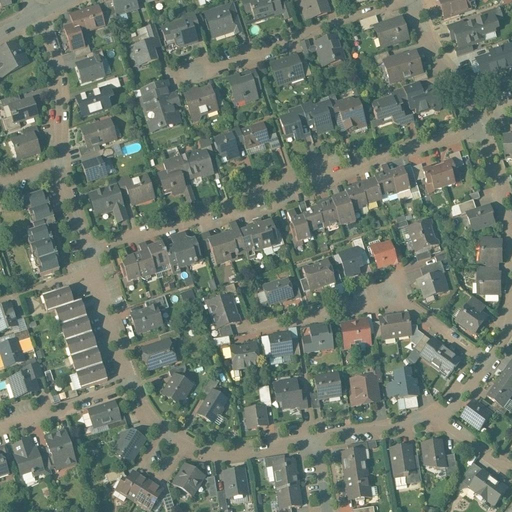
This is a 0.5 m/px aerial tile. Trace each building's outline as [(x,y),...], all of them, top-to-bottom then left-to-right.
[(111,0),(112,2),(116,16),(117,16),(137,9),(133,0),(111,0)] [(188,0),(193,13),(201,11),(197,0),(188,0)] [(277,0),(257,0),(259,3),(251,6),(248,4),(245,5),(243,8),(244,12),(248,14),(251,13),(253,18),(263,15),(264,19),(281,13),(279,7),(277,0)] [(322,0),(301,0),(305,12),(303,15),(305,19),(309,21),(312,20),(314,17),(328,12),(324,2),(323,2),(322,0)] [(437,0),(438,3),(444,20),(470,12),(469,8),(467,1),(469,0),(437,0)] [(112,2),(104,4),(107,12),(109,21),(118,18),(117,16),(116,16),(112,2)] [(287,4),(279,7),(281,13),(285,22),(292,19),(287,4)] [(97,8),(69,17),(73,27),(76,37),(79,35),(104,28),(99,15),(97,8)] [(226,9),(205,16),(212,36),(232,29),(233,29),(230,22),(226,9)] [(498,9),(481,14),(483,20),(475,23),(480,36),(497,30),(492,16),(499,13),(498,9)] [(107,12),(99,15),(104,28),(111,25),(109,21),(107,12)] [(193,13),(181,17),(183,23),(189,21),(193,32),(199,30),(193,13)] [(375,18),(359,23),(362,33),(374,29),(374,28),(378,27),(375,18)] [(237,20),(230,22),(233,29),(232,29),(235,36),(242,34),(237,20)] [(378,27),(374,28),(374,29),(376,37),(381,36),(384,47),(380,48),(380,49),(407,41),(400,20),(378,27)] [(183,23),(161,30),(165,44),(173,41),(175,48),(179,50),(185,47),(195,43),(193,37),(194,37),(193,32),(189,21),(183,23)] [(475,23),(463,27),(462,23),(447,28),(449,35),(453,34),(458,50),(458,51),(469,47),(482,43),(480,36),(475,23)] [(153,26),(145,29),(149,42),(150,42),(152,47),(159,45),(153,26)] [(73,27),(63,30),(71,53),(73,52),(83,49),(83,48),(79,35),(76,37),(73,27)] [(381,36),(376,37),(377,40),(373,41),(376,50),(380,49),(380,48),(384,47),(381,36)] [(336,37),(326,40),(327,43),(316,46),(318,51),(316,52),(318,56),(320,56),(323,65),(331,62),(332,64),(343,61),(336,37)] [(507,41),(490,47),(493,55),(500,53),(501,57),(507,55),(511,53),(507,41)] [(149,42),(130,48),(128,51),(129,55),(133,57),(134,57),(137,66),(146,63),(147,66),(157,63),(152,47),(150,42),(149,42)] [(307,43),(300,45),(305,60),(312,57),(307,43)] [(15,44),(8,48),(9,50),(1,54),(2,56),(0,57),(0,71),(8,68),(11,73),(27,64),(20,50),(19,51),(15,44)] [(83,49),(73,52),(75,59),(86,55),(86,56),(90,54),(88,47),(83,48),(83,49)] [(469,47),(458,51),(458,50),(454,51),(457,58),(472,53),(469,47)] [(90,54),(86,56),(88,62),(97,59),(99,63),(104,61),(101,51),(90,54)] [(390,62),(382,64),(383,65),(390,86),(412,78),(422,75),(421,74),(414,53),(390,62)] [(493,55),(476,61),(479,71),(477,71),(476,74),(477,76),(479,77),(481,77),(481,78),(505,70),(501,57),(500,53),(493,55)] [(387,54),(374,58),(377,67),(383,65),(382,64),(390,62),(387,54)] [(511,68),(507,55),(501,57),(505,70),(511,68)] [(296,58),(272,66),(278,86),(302,78),(303,78),(298,63),(296,58)] [(88,62),(86,62),(87,64),(76,67),(81,85),(104,77),(99,63),(97,59),(88,62)] [(305,60),(298,63),(303,78),(302,78),(302,79),(311,76),(305,60)] [(422,75),(412,78),(414,85),(415,84),(427,80),(425,73),(421,74),(422,75)] [(256,76),(249,79),(250,79),(254,92),(260,90),(256,76)] [(240,82),(239,78),(228,81),(235,101),(243,99),(244,104),(256,101),(254,92),(250,79),(249,79),(240,82)] [(117,79),(97,86),(99,92),(102,90),(103,94),(120,88),(117,79)] [(164,83),(141,90),(143,98),(167,90),(164,83)] [(414,85),(402,89),(407,105),(409,110),(415,108),(411,96),(418,94),(415,84),(414,85)] [(202,95),(198,96),(196,90),(189,93),(189,95),(184,97),(186,105),(188,104),(190,111),(189,112),(192,121),(195,122),(198,121),(199,118),(199,116),(205,114),(206,115),(217,111),(211,92),(209,88),(201,91),(202,95)] [(217,89),(211,92),(216,108),(223,106),(217,89)] [(402,89),(390,93),(392,99),(395,109),(402,107),(407,105),(402,89)] [(418,94),(411,96),(415,108),(416,112),(431,108),(432,110),(435,112),(438,110),(439,107),(433,89),(418,94)] [(99,92),(75,99),(82,118),(109,109),(103,94),(102,90),(99,92)] [(143,98),(140,99),(148,125),(156,123),(158,131),(165,129),(167,125),(178,122),(174,108),(179,106),(176,96),(169,98),(167,90),(143,98)] [(334,95),(327,98),(329,103),(333,115),(339,113),(336,105),(337,105),(334,95)] [(18,96),(0,102),(2,110),(8,108),(20,104),(18,96)] [(392,99),(371,105),(377,123),(390,118),(393,125),(397,127),(406,124),(403,115),(401,116),(399,110),(402,108),(402,107),(395,109),(392,99)] [(20,104),(8,108),(11,117),(8,118),(8,120),(11,119),(14,125),(18,124),(37,118),(31,100),(20,104)] [(357,103),(351,105),(349,101),(337,105),(336,105),(339,113),(342,124),(344,123),(346,129),(349,130),(353,129),(354,127),(364,123),(357,103)] [(313,123),(309,110),(312,108),(311,103),(300,106),(304,118),(306,125),(313,123)] [(312,108),(309,110),(313,123),(316,132),(323,130),(324,133),(332,130),(327,117),(333,115),(329,103),(312,108)] [(300,106),(287,111),(290,117),(296,115),(298,120),(304,118),(300,106)] [(290,117),(279,121),(284,137),(292,135),(294,141),(303,138),(298,120),(296,115),(290,117)] [(8,120),(2,122),(5,131),(8,133),(20,129),(18,124),(14,125),(11,119),(8,120)] [(110,122),(81,131),(86,147),(87,150),(94,147),(116,140),(110,122)] [(263,125),(240,133),(243,143),(245,150),(268,142),(267,138),(263,125)] [(36,127),(22,132),(23,138),(33,135),(34,136),(38,135),(36,127)] [(238,127),(228,130),(230,136),(233,135),(237,145),(243,143),(240,133),(238,127)] [(23,138),(12,142),(15,152),(20,154),(22,154),(23,159),(39,154),(34,136),(33,135),(23,138)] [(230,136),(226,137),(225,137),(222,137),(222,139),(214,141),(215,144),(214,144),(216,151),(217,151),(219,157),(226,154),(227,156),(226,158),(227,160),(230,161),(232,160),(233,159),(238,158),(234,146),(237,145),(233,135),(230,136)] [(275,135),(267,138),(268,142),(271,152),(280,149),(275,135)] [(511,137),(503,139),(505,162),(511,160),(511,137)] [(213,156),(208,141),(199,143),(202,151),(204,151),(206,158),(213,156)] [(86,147),(78,149),(81,158),(96,154),(94,147),(87,150),(86,147)] [(112,148),(98,153),(100,159),(101,159),(102,162),(115,157),(112,148)] [(202,151),(180,159),(187,180),(189,181),(193,179),(194,177),(200,176),(201,179),(212,175),(206,158),(204,151),(202,151)] [(459,153),(449,157),(450,162),(451,162),(454,170),(463,167),(459,153)] [(100,159),(81,165),(87,183),(107,177),(102,162),(101,159),(100,159)] [(180,159),(166,163),(168,171),(166,172),(166,174),(159,177),(164,192),(171,190),(172,193),(176,196),(181,194),(178,184),(187,181),(187,180),(180,159)] [(450,162),(443,165),(444,167),(437,169),(444,189),(454,185),(451,178),(456,176),(454,170),(451,162),(450,162)] [(421,166),(411,169),(414,178),(415,182),(424,179),(422,172),(422,171),(421,166)] [(410,167),(401,170),(401,171),(402,171),(405,181),(414,178),(411,169),(410,167)] [(437,169),(431,171),(430,169),(422,171),(422,172),(424,179),(427,186),(431,185),(433,192),(444,189),(437,169)] [(401,171),(396,173),(395,174),(390,175),(396,195),(409,191),(405,181),(402,171),(401,171)] [(385,180),(383,180),(381,175),(374,178),(375,182),(380,197),(386,195),(387,198),(396,195),(389,175),(384,177),(385,180)] [(128,177),(114,181),(116,187),(120,199),(127,197),(123,185),(130,183),(128,177)] [(130,183),(123,185),(127,197),(129,196),(132,206),(153,199),(146,178),(130,183)] [(414,178),(405,181),(409,191),(410,196),(418,193),(415,183),(415,182),(414,178)] [(375,182),(360,187),(366,206),(381,201),(380,197),(375,182)] [(359,185),(353,187),(352,188),(353,189),(344,192),(351,213),(360,210),(359,209),(366,206),(360,187),(359,185)] [(116,187),(90,196),(96,214),(113,208),(114,211),(123,208),(120,199),(116,187)] [(189,188),(183,190),(188,205),(194,203),(189,188)] [(396,195),(398,200),(399,200),(402,201),(411,198),(410,196),(409,191),(396,195)] [(345,196),(331,201),(339,227),(354,222),(351,213),(344,192),(345,196)] [(41,193),(23,199),(34,231),(26,233),(30,246),(29,247),(40,278),(59,272),(43,223),(50,220),(41,193)] [(477,193),(468,196),(470,202),(472,201),(479,199),(477,193)] [(331,201),(319,204),(320,208),(316,209),(322,226),(323,230),(332,228),(332,230),(339,227),(331,201)] [(470,202),(457,206),(460,215),(461,216),(466,215),(466,214),(476,211),(472,201),(470,202)] [(304,203),(298,205),(301,216),(307,214),(304,203)] [(457,206),(449,209),(452,218),(460,215),(457,206)] [(476,211),(466,214),(466,215),(471,229),(481,227),(482,229),(494,225),(488,207),(476,211)] [(123,208),(114,211),(115,213),(113,214),(116,225),(128,221),(123,208)] [(316,209),(309,212),(310,215),(302,218),(307,234),(308,234),(316,231),(315,228),(322,226),(316,209)] [(296,220),(293,211),(287,213),(297,244),(310,240),(308,234),(307,234),(302,218),(296,220)] [(396,218),(398,229),(407,227),(406,217),(396,218)] [(258,220),(252,222),(253,225),(255,233),(261,231),(260,227),(258,220)] [(430,222),(407,229),(411,242),(431,235),(429,230),(431,226),(430,222)] [(270,224),(260,227),(261,231),(255,233),(256,237),(261,252),(272,248),(273,248),(271,243),(275,241),(277,238),(275,231),(274,230),(272,230),(270,224)] [(235,225),(229,227),(232,236),(233,238),(239,236),(238,234),(235,225)] [(253,225),(246,228),(247,231),(250,239),(256,237),(255,233),(253,225)] [(284,247),(278,230),(275,231),(277,238),(275,241),(271,243),(273,248),(272,248),(272,250),(283,247),(284,247)] [(250,239),(247,231),(238,234),(239,236),(245,255),(251,253),(251,255),(261,252),(256,237),(250,239)] [(194,241),(187,243),(184,234),(177,236),(180,246),(187,268),(196,265),(194,259),(200,258),(194,241)] [(208,234),(199,237),(204,251),(210,250),(207,242),(210,241),(208,234)] [(431,235),(411,242),(415,254),(438,247),(437,243),(433,241),(431,235)] [(180,246),(177,236),(170,239),(173,248),(180,246)] [(239,236),(233,238),(232,236),(229,237),(227,236),(222,237),(229,257),(234,256),(235,258),(245,255),(239,236)] [(210,241),(207,242),(210,250),(215,267),(216,267),(216,264),(225,261),(224,259),(228,258),(230,262),(231,262),(229,257),(222,237),(210,241)] [(360,240),(352,243),(354,251),(355,250),(358,258),(365,256),(360,240)] [(500,243),(480,243),(480,255),(482,255),(482,263),(486,263),(498,263),(502,263),(502,253),(500,253),(500,243)] [(145,244),(138,246),(141,255),(148,253),(147,251),(145,244)] [(389,244),(371,250),(377,269),(391,265),(391,264),(392,262),(393,262),(390,254),(392,253),(389,244)] [(162,246),(147,251),(148,253),(153,270),(169,265),(164,251),(162,246)] [(173,248),(164,251),(169,265),(172,276),(178,271),(187,268),(180,246),(173,248)] [(354,251),(342,255),(344,262),(341,264),(346,279),(359,275),(357,270),(361,268),(358,258),(355,250),(354,251)] [(127,260),(124,251),(117,254),(127,284),(140,280),(133,258),(127,260)] [(392,253),(390,254),(393,262),(395,263),(400,262),(401,264),(397,251),(392,253)] [(141,255),(133,258),(140,280),(155,275),(153,270),(148,253),(141,255)] [(428,253),(415,257),(417,264),(430,259),(428,253)] [(447,254),(434,258),(436,265),(440,264),(449,261),(447,254)] [(327,261),(323,262),(321,266),(315,268),(322,288),(334,284),(335,284),(331,273),(327,261)] [(436,265),(419,270),(423,281),(438,276),(438,277),(444,275),(440,264),(436,265)] [(315,268),(310,270),(306,268),(302,269),(305,280),(309,292),(322,288),(315,268)] [(342,286),(337,271),(331,273),(335,284),(334,284),(335,288),(342,286)] [(486,275),(478,275),(478,287),(481,287),(482,287),(482,295),(500,295),(500,275),(498,275),(486,275)] [(423,281),(418,282),(424,300),(444,294),(438,277),(438,276),(423,281)] [(305,280),(299,282),(303,294),(309,292),(305,280)] [(278,283),(262,289),(268,306),(292,299),(288,286),(286,282),(279,284),(278,283)] [(296,284),(288,286),(292,299),(292,302),(301,299),(296,284)] [(233,285),(224,288),(227,298),(230,297),(231,299),(237,297),(233,285)] [(68,289),(41,298),(47,314),(54,312),(73,306),(73,305),(68,289)] [(184,302),(195,298),(192,290),(181,294),(184,302)] [(164,297),(144,304),(146,311),(156,308),(156,309),(167,306),(164,297)] [(227,298),(210,303),(211,309),(209,310),(211,318),(235,310),(231,299),(230,297),(227,298)] [(485,309),(473,300),(468,306),(480,315),(485,309)] [(73,306),(54,312),(59,328),(86,319),(80,303),(73,305),(73,306)] [(10,305),(0,308),(0,333),(17,328),(10,305)] [(468,306),(463,314),(457,322),(475,335),(486,319),(480,315),(468,306)] [(146,311),(130,316),(137,335),(162,326),(156,309),(156,308),(146,311)] [(235,310),(211,318),(214,326),(217,325),(218,329),(218,330),(229,326),(239,323),(235,310)] [(398,316),(387,318),(386,320),(379,320),(382,340),(409,336),(410,336),(407,316),(400,317),(398,316)] [(86,319),(59,328),(60,328),(65,344),(91,335),(86,319)] [(357,325),(342,327),(345,348),(350,348),(351,355),(365,352),(364,346),(368,345),(365,321),(356,322),(357,325)] [(379,323),(372,325),(374,341),(382,340),(379,323)] [(229,326),(218,330),(221,339),(228,338),(233,337),(229,326)] [(416,327),(409,328),(410,336),(409,336),(410,343),(416,347),(424,337),(417,332),(416,327)] [(330,328),(321,329),(321,330),(309,332),(310,338),(312,352),(314,354),(319,353),(321,351),(320,348),(332,346),(330,328)] [(27,331),(13,336),(15,341),(16,341),(17,344),(29,340),(27,331)] [(177,331),(158,337),(160,344),(168,342),(179,339),(177,331)] [(91,335),(65,344),(70,360),(96,351),(91,335)] [(288,335),(268,338),(271,357),(279,356),(280,358),(290,356),(291,356),(289,341),(288,335)] [(416,347),(414,350),(421,356),(431,342),(424,337),(416,347)] [(221,339),(211,340),(214,347),(229,345),(228,338),(221,339)] [(310,338),(301,339),(303,353),(312,352),(310,338)] [(297,340),(289,341),(291,356),(290,356),(291,359),(300,357),(297,340)] [(464,364),(432,340),(431,342),(421,356),(420,357),(430,365),(432,361),(454,378),(464,364)] [(15,341),(0,346),(0,353),(5,370),(23,363),(17,344),(16,341),(15,341)] [(160,344),(141,350),(143,355),(142,358),(143,362),(146,364),(149,372),(170,365),(167,357),(172,355),(168,342),(160,344)] [(251,345),(248,348),(243,349),(246,370),(259,368),(255,344),(251,345)] [(237,350),(233,347),(229,348),(233,372),(240,371),(246,370),(243,349),(237,350)] [(96,351),(70,360),(75,376),(102,367),(96,351)] [(511,364),(500,380),(511,388),(511,364)] [(38,365),(23,370),(24,376),(40,371),(38,365)] [(102,367),(75,376),(80,391),(107,382),(102,367)] [(184,367),(168,372),(170,378),(172,380),(174,377),(180,380),(186,372),(184,367)] [(24,376),(9,381),(15,400),(37,392),(34,382),(42,379),(40,371),(24,376)] [(233,372),(231,372),(232,379),(234,381),(239,380),(241,378),(240,371),(233,372)] [(373,371),(365,372),(366,380),(374,379),(373,371)] [(409,372),(394,374),(395,384),(387,385),(390,399),(400,398),(400,401),(403,401),(416,399),(417,398),(415,382),(411,383),(409,372)] [(337,376),(314,380),(317,395),(318,401),(319,400),(328,399),(328,397),(340,395),(337,376)] [(180,380),(174,377),(172,380),(162,396),(179,407),(191,387),(180,380)] [(211,379),(201,394),(208,398),(212,393),(218,383),(211,379)] [(366,380),(353,382),(355,396),(353,399),(354,404),(357,407),(360,406),(363,402),(377,400),(375,384),(374,379),(366,380)] [(511,396),(511,388),(500,380),(487,398),(495,403),(503,409),(511,396)] [(290,383),(274,385),(277,403),(281,403),(282,410),(299,408),(301,407),(300,398),(299,395),(297,395),(296,386),(291,386),(290,383)] [(268,388),(258,389),(261,408),(264,408),(271,407),(268,388)] [(208,398),(198,415),(212,424),(217,416),(220,415),(222,412),(221,409),(226,402),(212,393),(208,398)] [(317,395),(310,396),(312,411),(320,410),(319,400),(318,401),(317,395)] [(306,397),(300,398),(301,407),(299,408),(299,411),(307,409),(306,397)] [(416,399),(403,401),(405,411),(418,409),(416,399)] [(491,408),(482,401),(478,406),(491,416),(491,417),(493,418),(497,413),(491,408)] [(113,403),(87,412),(93,430),(107,426),(120,422),(119,419),(113,403)] [(503,409),(495,403),(491,408),(497,413),(504,417),(508,412),(503,409)] [(477,406),(475,409),(471,406),(461,419),(476,430),(480,425),(483,427),(491,417),(491,416),(478,406),(477,406)] [(261,408),(245,411),(248,430),(267,427),(264,408),(261,408)] [(120,422),(107,426),(109,432),(126,426),(124,418),(119,419),(120,422)] [(109,432),(108,432),(110,438),(120,437),(127,435),(128,434),(126,426),(109,432)] [(60,433),(58,436),(51,438),(48,437),(46,438),(44,440),(49,455),(49,456),(51,457),(54,467),(63,464),(65,469),(75,465),(68,445),(65,434),(62,432),(60,433)] [(70,432),(65,434),(68,445),(74,443),(70,432)] [(132,436),(128,436),(127,435),(120,437),(120,439),(120,440),(122,446),(118,451),(122,454),(121,456),(122,456),(121,458),(127,462),(132,461),(142,445),(140,443),(142,439),(138,437),(137,439),(132,436)] [(29,440),(21,442),(22,445),(12,448),(21,475),(29,473),(36,478),(43,475),(38,460),(35,450),(32,451),(29,440)] [(441,443),(422,446),(425,466),(434,464),(435,470),(445,468),(444,458),(441,443)] [(366,444),(346,447),(347,453),(362,451),(363,452),(367,451),(366,444)] [(10,462),(5,448),(0,449),(0,452),(4,464),(10,462)] [(409,448),(390,451),(394,478),(403,477),(403,478),(405,478),(414,477),(411,458),(409,448)] [(347,453),(342,454),(345,479),(366,476),(364,461),(362,461),(360,452),(363,452),(362,451),(347,453)] [(0,478),(8,476),(4,464),(0,452),(0,478)] [(51,457),(49,456),(49,455),(44,457),(48,472),(53,470),(54,467),(51,457)] [(455,456),(444,458),(445,468),(446,476),(457,474),(455,456)] [(284,457),(264,460),(265,469),(273,468),(273,465),(285,463),(284,457)] [(414,477),(405,478),(406,485),(421,483),(417,457),(411,458),(414,477)] [(50,477),(43,458),(38,460),(43,475),(46,478),(50,477)] [(285,463),(273,465),(273,468),(277,490),(297,487),(298,487),(297,476),(295,475),(293,462),(285,463)] [(474,465),(461,482),(471,489),(483,472),(474,465)] [(204,478),(185,466),(173,486),(191,498),(204,478)] [(122,471),(105,477),(107,485),(125,479),(122,471)] [(243,471),(223,474),(226,492),(227,500),(247,496),(243,471)] [(507,490),(483,473),(483,472),(471,489),(477,494),(475,497),(486,504),(488,502),(495,507),(507,490)] [(147,483),(132,474),(126,484),(122,481),(117,490),(121,492),(120,493),(127,497),(135,502),(147,483)] [(345,479),(343,480),(345,487),(345,490),(347,491),(349,502),(370,499),(366,476),(345,479)] [(214,478),(207,480),(210,499),(217,498),(216,493),(214,478)] [(149,511),(162,492),(147,483),(135,502),(134,503),(148,511),(149,511)] [(297,487),(277,490),(280,511),(281,510),(282,511),(290,509),(300,508),(297,487)] [(121,492),(117,490),(113,495),(113,498),(121,502),(125,501),(127,497),(120,493),(121,492)] [(226,492),(216,493),(217,498),(218,511),(227,511),(225,500),(227,500),(226,492)] [(162,496),(165,511),(174,510),(171,494),(162,496)]
